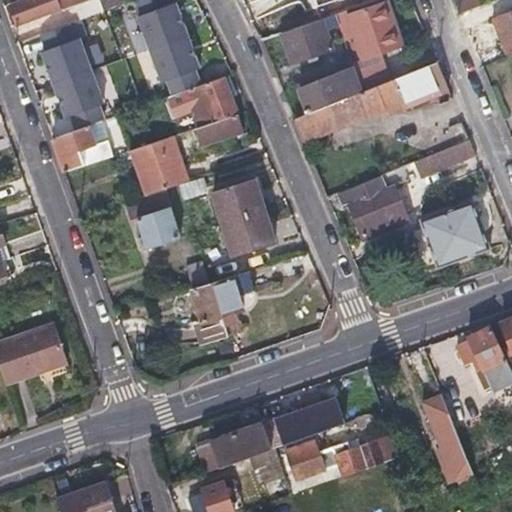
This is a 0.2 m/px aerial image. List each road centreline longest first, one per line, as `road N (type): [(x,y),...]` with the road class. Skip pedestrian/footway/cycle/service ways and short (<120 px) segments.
road 1 (residential): [(362,343),(211,0)]
road 2 (residential): [(0,80),(133,422)]
road 3 (secondary): [(362,343),(133,422)]
road 4 (residential): [(435,0),(511,193)]
road 5 (secondary): [(511,291),(362,343)]
road 6 (secondary): [(133,422),(0,468)]
